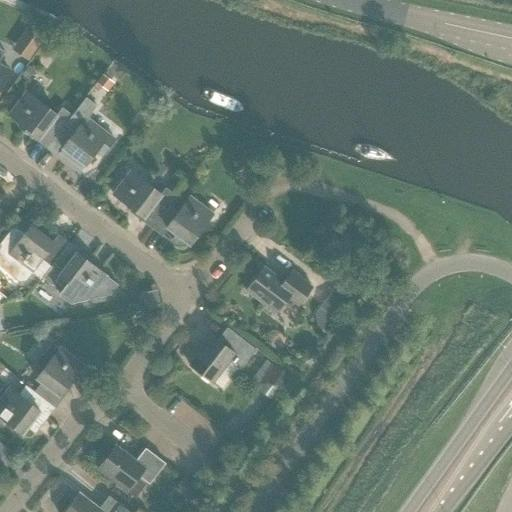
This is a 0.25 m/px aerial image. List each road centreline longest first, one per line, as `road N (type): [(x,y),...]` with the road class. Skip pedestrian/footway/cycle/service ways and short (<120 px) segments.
road 1 (residential): [(189,296),(272,190),(288,188),(388,211),(437,271)]
road 2 (unclassified): [(250,511),(412,288),(437,271)]
road 3 (residential): [(189,296),(0,151)]
road 4 (trunk): [(511,368),(409,511)]
road 5 (residential): [(7,511),(78,419),(121,389)]
road 6 (tertiary): [(511,38),(347,0)]
